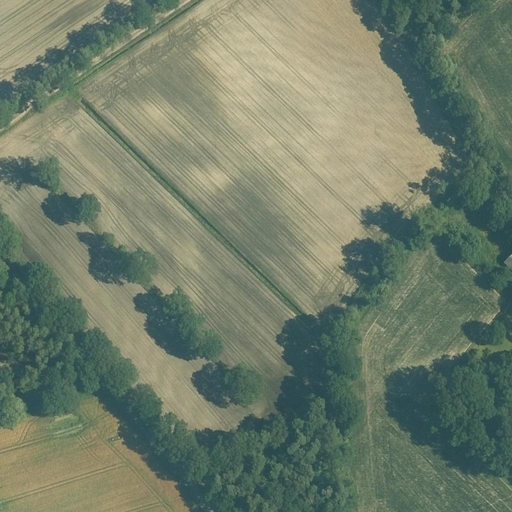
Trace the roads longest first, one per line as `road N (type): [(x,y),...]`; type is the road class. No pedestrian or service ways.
road 1 (unclassified): [(0,267),(213,511)]
road 2 (unclassified): [(411,0),(418,48),(457,125),(511,197)]
